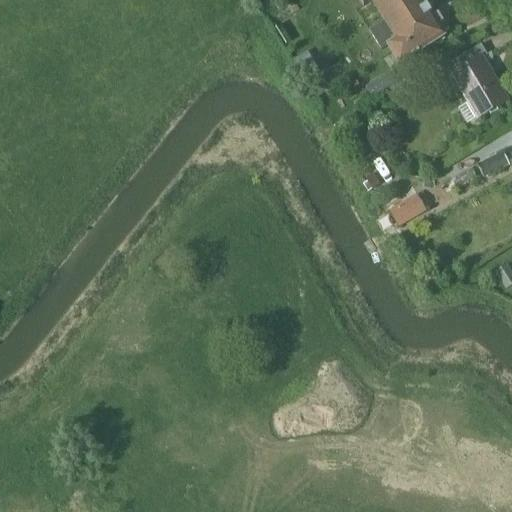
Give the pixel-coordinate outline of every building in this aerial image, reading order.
[(444,37),(421,1),(420,0),(370,0),(385,22),(369,32),(381,52),(389,47),(400,65),(444,37)] [(477,120),(507,102),(482,60),(487,57),(481,46),(457,60),(463,71),(452,77),(477,120)] [(426,68),(393,87),(398,96),(431,77),(426,68)] [(323,81),(317,71),(307,77),(313,87),(323,81)] [(389,73),(379,79),(386,90),(396,84),(389,73)] [(502,154),(478,166),(485,180),(509,167),(502,154)] [(373,175),(366,180),(373,191),(380,186),(373,175)] [(417,198),(403,206),(411,220),(425,212),(417,198)] [(497,274),(507,290),(511,286),(511,274),(507,267),(497,274)]
